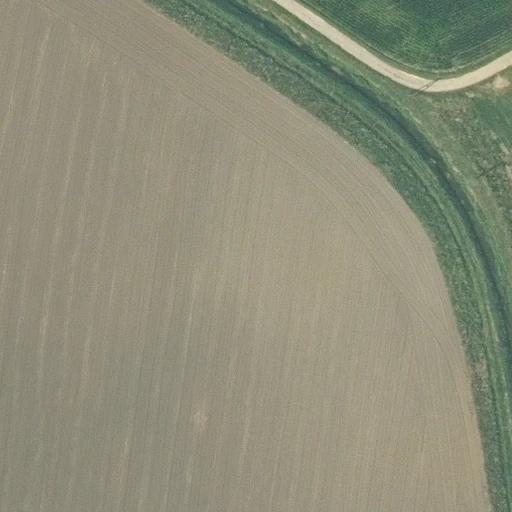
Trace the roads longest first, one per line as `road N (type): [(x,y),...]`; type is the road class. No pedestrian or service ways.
road 1 (track): [(283,0),(399,78),(469,81),(511,59)]
road 2 (track): [(399,78),(432,92),(458,120),(511,221)]
